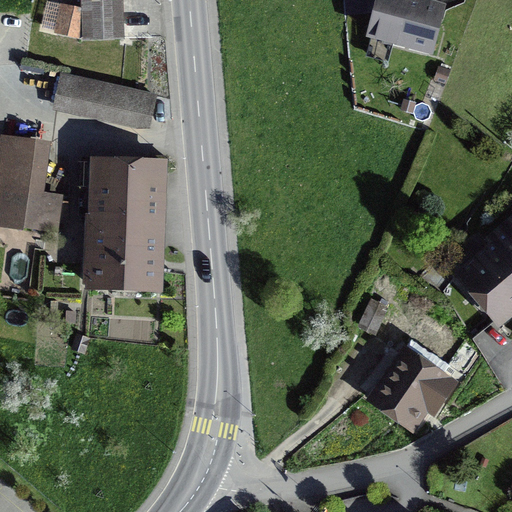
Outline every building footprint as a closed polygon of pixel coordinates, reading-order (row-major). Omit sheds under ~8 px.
[(84,0),(85,10),(79,37),(85,38),(120,37),(119,0),(84,0)] [(408,0),(380,0),(371,34),(429,50),(440,9),(408,0)] [(79,37),(85,10),(63,5),(57,32),(79,37)] [(64,75),(57,106),(147,126),(154,95),(64,75)] [(29,195),(36,143),(4,139),(0,165),(0,223),(54,231),(59,199),(29,195)] [(166,168),(167,158),(150,158),(150,164),(103,163),(102,182),(80,181),(79,215),(101,216),(99,258),(89,257),(88,283),(150,286),(155,167),(166,168)] [(498,316),(511,304),(511,219),(487,241),(488,248),(462,273),(498,316)] [(363,321),(376,329),(387,309),(374,302),(363,321)] [(433,316),(414,343),(448,365),(451,360),(469,372),(482,354),(466,339),(433,316)] [(88,339),(77,335),(73,348),(84,352),(88,339)] [(455,370),(448,365),(414,343),(375,399),(410,424),(425,403),(434,409),(451,384),(440,377),(445,370),(452,375),(455,370)]
